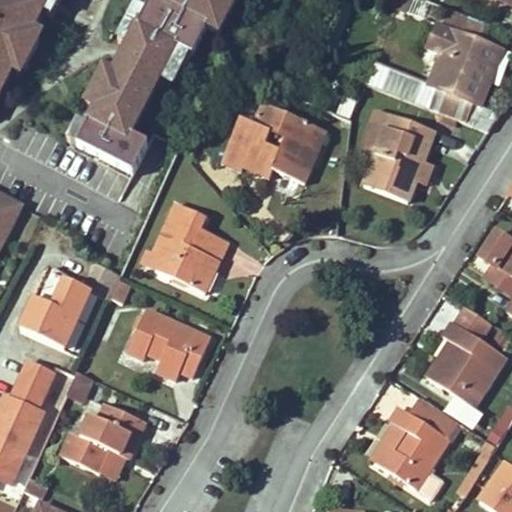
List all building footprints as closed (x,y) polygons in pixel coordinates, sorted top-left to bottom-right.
[(0,0),(0,69),(2,66),(11,71),(32,31),(23,26),(32,7),(41,12),(47,0),(147,0),(147,1),(146,0),(136,0),(120,32),(129,36),(116,62),(106,58),(86,98),(95,103),(86,119),(78,115),(69,133),(133,165),(146,139),(131,131),(159,77),(172,83),(201,25),(214,31),(229,0),(0,0)] [(413,0),(399,0),(396,10),(408,15),(413,0)] [(462,38),(469,19),(449,11),(441,30),(462,38)] [(441,59),(429,88),(440,93),(481,110),(491,83),(487,81),(498,52),(462,38),(441,30),(436,28),(427,53),(441,59)] [(503,54),(498,52),(487,81),(491,83),(503,54)] [(429,88),(373,66),(365,86),(378,91),(384,77),(407,86),(406,88),(409,91),(409,93),(408,96),(403,97),(402,101),(488,134),(499,117),(481,110),(440,93),(429,88)] [(300,162),(314,129),(260,107),(252,127),(240,122),(221,167),(240,175),(241,172),(268,183),(271,174),(302,186),(311,166),(300,162)] [(375,162),(392,118),(377,112),(359,155),(375,162)] [(435,136),(392,118),(375,162),(363,189),(406,206),(414,187),(425,160),(435,136)] [(324,134),(314,129),(300,162),(311,166),(324,134)] [(440,167),(425,160),(414,187),(429,193),(440,167)] [(159,259),(153,273),(205,297),(229,246),(200,233),(206,222),(173,206),(151,255),(159,259)] [(0,258),(15,230),(0,222),(0,258)] [(511,283),(511,303),(505,313),(511,318),(511,246),(496,235),(479,261),(494,271),(511,283)] [(112,304),(121,286),(123,280),(97,269),(86,293),(89,294),(112,305),(112,304)] [(486,283),(511,300),(511,283),(494,271),(486,283)] [(47,276),(36,300),(55,308),(65,284),(47,276)] [(36,300),(21,334),(22,334),(39,342),(63,353),(89,294),(86,293),(65,284),(55,308),(36,300)] [(121,286),(112,304),(121,308),(130,290),(121,286)] [(478,344),(490,327),(466,311),(454,328),(453,327),(443,342),(454,349),(442,367),(438,364),(427,381),(471,411),(504,362),(478,344)] [(194,380),(211,343),(146,314),(127,356),(145,363),(148,356),(162,362),(157,374),(178,383),(182,374),(194,380)] [(7,401),(0,415),(0,480),(12,486),(43,418),(37,416),(65,354),(39,342),(11,404),(7,401)] [(91,390),(81,385),(76,382),(68,401),(82,407),(84,404),(91,390)] [(458,426),(418,399),(407,416),(447,442),(458,426)] [(129,463),(146,428),(106,409),(100,423),(92,420),(82,440),(74,436),(62,460),(100,478),(112,455),(129,463)] [(447,442),(407,416),(401,412),(392,427),(402,433),(390,450),(385,447),(373,465),(414,492),(429,502),(441,484),(426,474),(447,442)] [(369,462),(373,465),(385,447),(390,450),(402,433),(392,427),(381,444),(369,462)] [(112,455),(100,478),(117,487),(129,463),(112,455)] [(474,501),(490,511),(511,511),(511,464),(502,459),(474,501)] [(49,488),(31,480),(25,495),(42,502),(49,488)]
